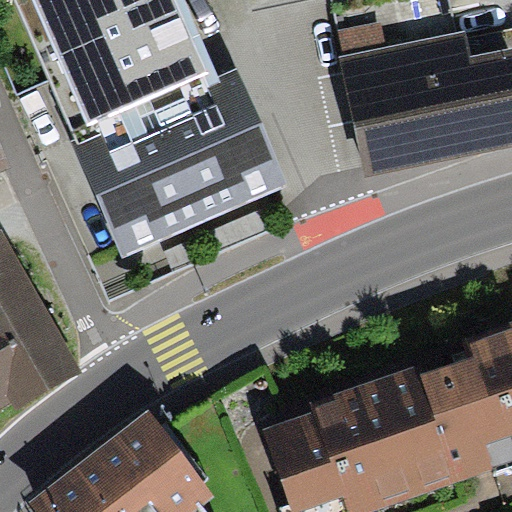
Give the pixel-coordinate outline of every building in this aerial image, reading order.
[(13,0),(133,270),(291,200),(238,79),(219,87),(180,0),(13,0)] [(342,58),(362,162),(511,132),(511,105),(501,48),(449,59),(445,37),(342,58)] [(76,371),(0,240),(0,399),(5,397),(12,408),(76,371)] [(456,483),(511,463),(511,327),(470,342),(475,355),(418,375),(456,483)] [(373,511),(456,483),(418,375),(414,366),(334,396),(337,403),(265,430),(292,504),(279,508),(280,511),(373,511)] [(150,411),(30,506),(35,511),(205,511),(201,507),(216,494),(150,411)]
